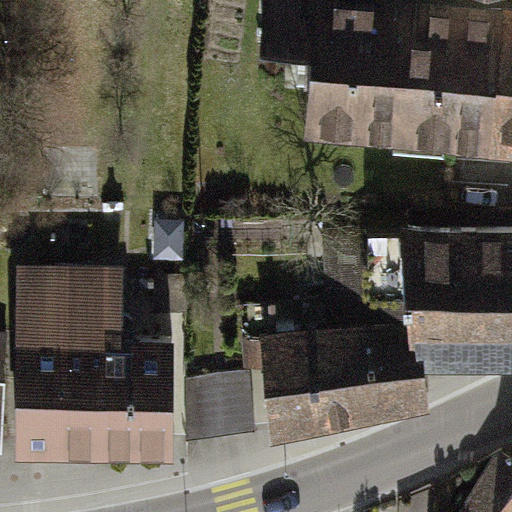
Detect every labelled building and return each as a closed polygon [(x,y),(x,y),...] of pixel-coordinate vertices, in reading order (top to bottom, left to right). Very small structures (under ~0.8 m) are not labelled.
[(511,143),(511,0),(281,0),(277,42),(336,48),(328,123),(511,143)] [(511,208),(434,212),(440,325),(511,321),(511,208)] [(145,255),(33,253),(29,441),(202,444),(204,331),(143,330),(145,255)] [(436,294),(281,322),(299,420),(454,392),(440,325),(436,294)] [(257,367),(209,373),(217,433),(265,426),(257,367)] [(16,382),(0,381),(0,448),(15,449),(16,382)] [(511,511),(511,446),(510,446),(469,511),(511,511)]
